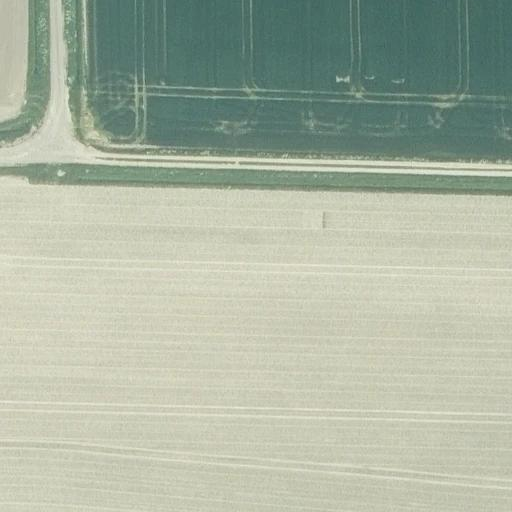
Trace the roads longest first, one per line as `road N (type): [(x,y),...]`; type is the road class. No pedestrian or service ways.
road 1 (track): [(511,171),(94,158),(43,141)]
road 2 (unclassified): [(43,141),(58,88),(56,0)]
